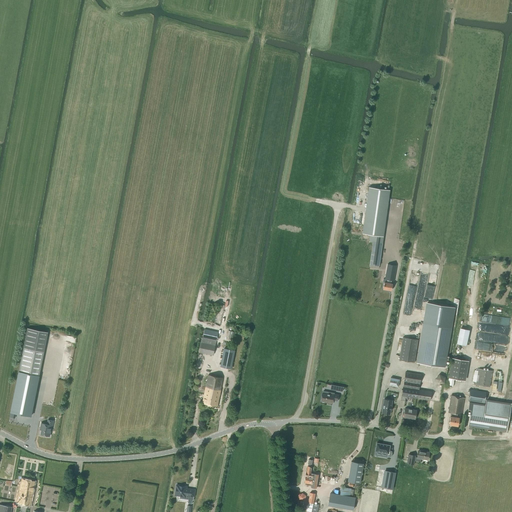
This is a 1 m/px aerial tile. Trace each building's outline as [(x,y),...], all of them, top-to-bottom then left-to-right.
[(382,243),(390,190),(369,187),(366,209),(362,233),(370,235),(369,241),(373,242),(382,243)] [(379,266),(382,243),(373,242),(370,264),(379,266)] [(394,281),(396,266),(387,264),(385,279),(384,279),(383,289),(391,290),(392,283),(391,283),(391,280),(394,281)] [(417,294),(415,311),(422,312),(424,295),(417,294)] [(426,304),(417,362),(444,367),(453,307),(426,304)] [(38,375),(47,331),(27,327),(18,371),(38,375)] [(471,330),(461,328),(458,343),(468,345),(471,330)] [(213,355),(218,332),(204,329),(202,338),(201,337),(198,352),(213,355)] [(418,340),(403,337),(399,360),(414,362),(418,340)] [(231,369),(234,350),(224,348),(220,367),(231,369)] [(464,381),(467,361),(452,358),(449,378),(464,381)] [(492,371),(478,369),(476,385),(490,387),(492,371)] [(31,416),(38,375),(18,371),(10,412),(31,416)] [(429,401),(431,392),(418,390),(421,375),(405,372),(404,381),(403,387),(401,401),(405,401),(406,397),(429,401)] [(438,373),(436,381),(444,383),(446,376),(438,373)] [(217,406),(222,378),(208,375),(202,403),(217,406)] [(398,389),(399,378),(391,377),(389,385),(393,385),(392,388),(398,389)] [(493,381),(493,390),(501,391),(502,382),(493,381)] [(484,404),(486,392),(470,390),(468,401),(484,404)] [(320,401),(327,403),(332,404),(332,400),(337,401),(338,395),(333,394),(333,396),(322,394),(320,401)] [(462,415),(464,398),(451,395),(448,412),(453,413),(452,417),(450,416),(449,425),(458,426),(459,418),(457,417),(457,414),(462,415)] [(384,413),(384,414),(384,415),(387,415),(388,414),(390,414),(390,410),(391,410),(392,406),(391,406),(392,400),(384,399),(383,404),(382,409),(382,413),(384,413)] [(486,399),(485,404),(469,402),(468,409),(470,410),(468,426),(506,432),(511,403),(486,399)] [(415,419),(416,410),(405,408),(403,417),(415,419)] [(52,426),(53,421),(48,420),(47,424),(41,423),(40,427),(42,427),(42,430),(41,430),(40,434),(49,436),(51,426),(52,426)] [(388,444),(374,441),(373,449),(386,452),(386,454),(389,455),(390,449),(387,448),(388,444)] [(417,458),(415,457),(416,456),(409,455),(407,463),(414,464),(415,460),(420,461),(421,458),(428,460),(429,452),(418,450),(417,458)] [(359,483),(363,463),(351,462),(348,481),(359,483)] [(310,473),(311,467),(307,466),(306,472),(305,476),(310,477),(313,477),(313,473),(310,473)] [(395,473),(385,471),(382,487),(392,489),(395,473)] [(311,488),(316,488),(318,474),(313,474),(313,477),(305,476),(304,483),(305,483),(305,484),(311,485),(311,488)] [(30,505),(35,481),(22,479),(17,502),(30,505)] [(194,496),(195,490),(186,489),(186,488),(185,486),(177,485),(176,486),(175,494),(175,495),(185,496),(185,495),(194,496)] [(331,492),(329,505),(352,509),(354,497),(331,492)] [(315,494),(310,493),(306,511),(317,511),(319,505),(313,504),(315,494)]
